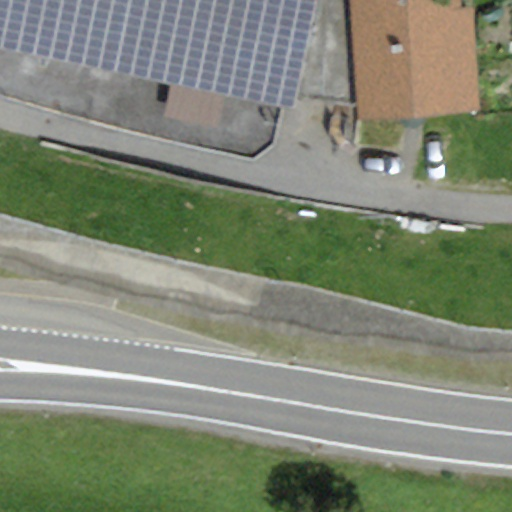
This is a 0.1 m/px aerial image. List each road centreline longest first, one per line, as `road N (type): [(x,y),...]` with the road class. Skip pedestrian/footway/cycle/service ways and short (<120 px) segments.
road 1 (primary): [(0,186),(84,222),(287,263),(511,287)]
road 2 (tertiary): [(511,430),(0,363)]
